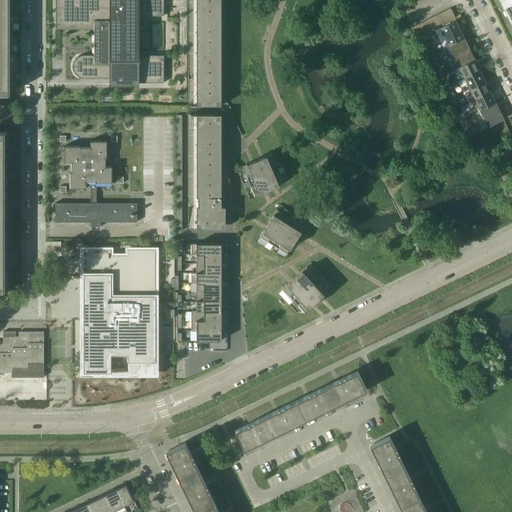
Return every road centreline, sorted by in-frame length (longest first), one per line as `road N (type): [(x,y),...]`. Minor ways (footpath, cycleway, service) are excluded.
road 1 (residential): [(0,312),(34,311),(34,0)]
road 2 (tertiary): [(246,371),(511,240)]
road 3 (residential): [(246,371),(236,353),(231,236),(179,235)]
road 4 (tertiary): [(0,424),(134,417)]
road 5 (tertiary): [(134,417),(246,371)]
